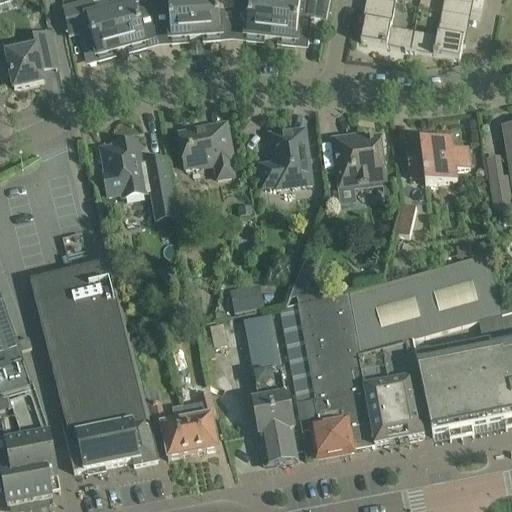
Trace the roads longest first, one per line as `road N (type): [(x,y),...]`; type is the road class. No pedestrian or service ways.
road 1 (residential): [(0,151),(83,113),(188,82),(330,84)]
road 2 (residential): [(330,84),(411,97),(511,84)]
